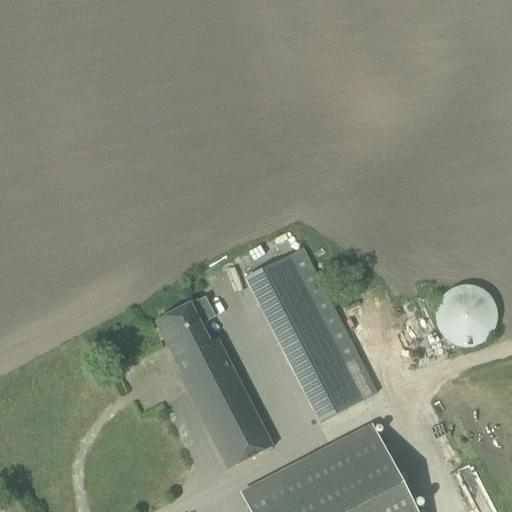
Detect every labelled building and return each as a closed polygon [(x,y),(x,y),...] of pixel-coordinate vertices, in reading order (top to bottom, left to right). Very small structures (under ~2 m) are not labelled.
[(319,424),(362,402),(289,259),(245,281),(319,424)] [(443,341),(449,345),(456,349),(461,350),(468,350),(479,347),(486,342),(492,335),(496,327),(497,318),(496,308),(493,302),(488,296),(476,289),(468,288),(461,288),(454,290),(448,293),(442,298),(437,305),(434,311),(434,319),(436,327),(439,335),(443,341)] [(272,449),(224,356),(217,359),(189,306),(154,324),(182,377),(179,379),(227,472),(272,449)] [(415,511),(373,429),(241,498),(247,511),(415,511)] [(489,511),(475,472),(455,479),(466,511),(489,511)]
